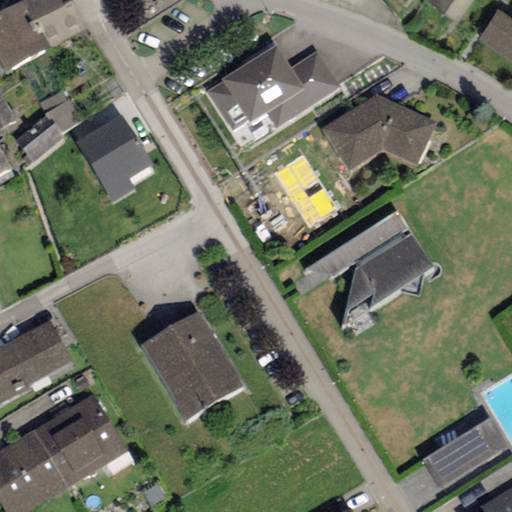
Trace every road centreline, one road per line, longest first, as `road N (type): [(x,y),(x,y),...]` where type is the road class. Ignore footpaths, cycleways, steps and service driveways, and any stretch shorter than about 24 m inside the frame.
road 1 (residential): [(401,511),(218,208)]
road 2 (residential): [(511,108),(384,40),(259,0)]
road 3 (residential): [(0,324),(218,208)]
road 4 (residential): [(96,0),(130,75),(218,208)]
